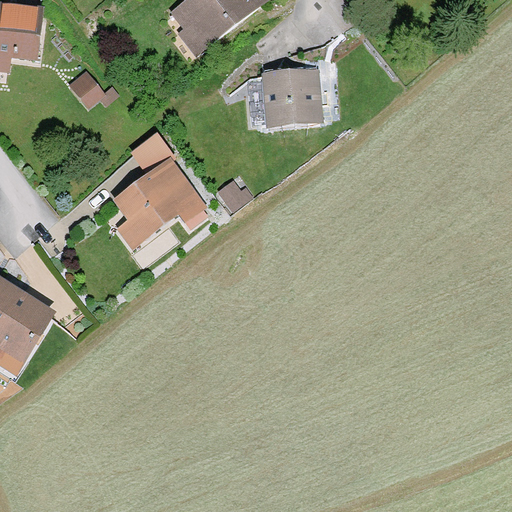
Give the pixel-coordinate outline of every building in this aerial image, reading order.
[(195,0),(171,18),(202,59),(281,0),(195,0)] [(0,76),(9,77),(11,63),(40,68),(47,16),(0,9),(0,76)] [(89,108),(108,95),(92,70),(72,83),(89,108)] [(321,75),(260,80),(264,133),(326,127),(321,75)] [(158,142),(133,161),(148,182),(115,207),(128,225),(116,234),(136,259),(188,220),(179,209),(198,194),(158,142)] [(0,370),(18,383),(58,324),(0,284),(0,370)]
